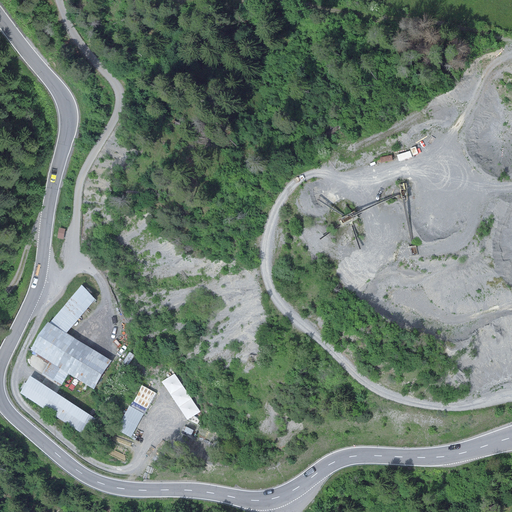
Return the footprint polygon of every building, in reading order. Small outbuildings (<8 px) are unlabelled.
[(84,287),(53,324),(70,335),(100,300),(84,287)] [(70,335),(53,324),(35,352),(53,363),(72,375),(98,391),(116,363),(70,335)] [(72,375),(53,363),(45,375),(64,387),(72,375)] [(97,419),(34,377),(23,394),(86,436),(97,419)] [(119,424),(135,432),(148,406),(132,398),(119,424)]
